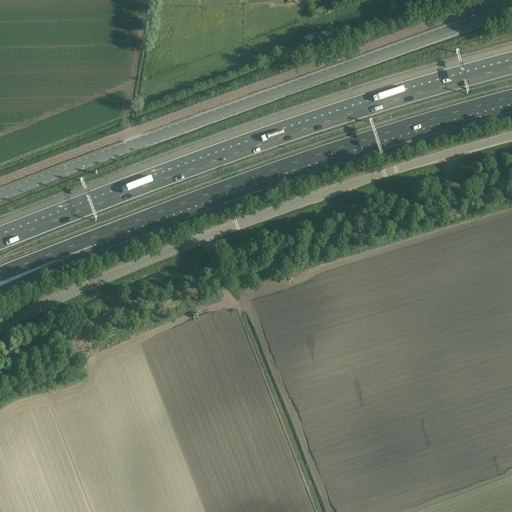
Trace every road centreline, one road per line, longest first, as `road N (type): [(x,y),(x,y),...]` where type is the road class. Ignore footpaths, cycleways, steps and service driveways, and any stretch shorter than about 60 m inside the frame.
road 1 (tertiary): [(0,196),(511,5)]
road 2 (motorway): [(511,67),(331,120),(0,242)]
road 3 (motorway): [(98,236),(338,147),(511,97)]
road 4 (unclassified): [(511,137),(184,245)]
road 5 (unclassified): [(0,330),(184,245)]
